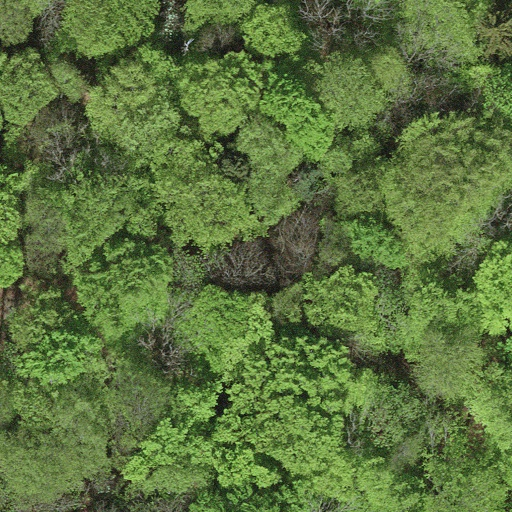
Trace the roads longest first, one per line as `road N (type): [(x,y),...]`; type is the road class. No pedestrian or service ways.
road 1 (track): [(505,511),(447,327),(409,274),(346,247),(118,275)]
road 2 (track): [(0,303),(118,275)]
